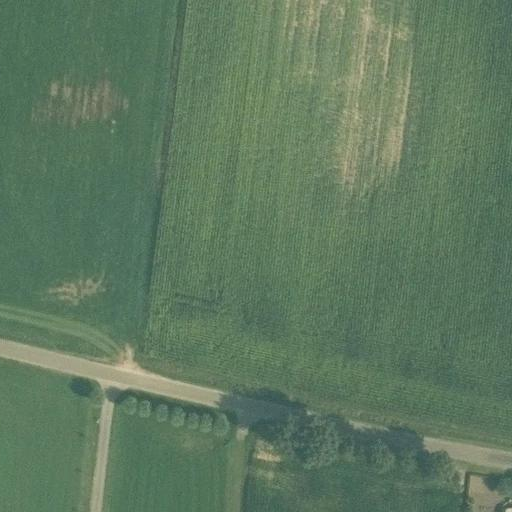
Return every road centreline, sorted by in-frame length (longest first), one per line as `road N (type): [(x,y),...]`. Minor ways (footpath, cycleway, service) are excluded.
road 1 (unclassified): [(511,462),(0,350)]
road 2 (unknown): [(105,374),(90,511)]
